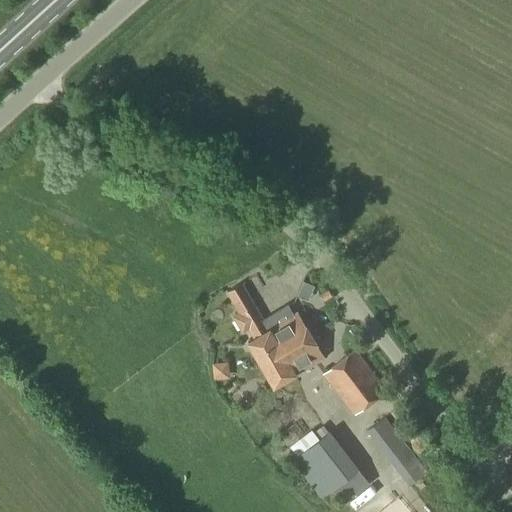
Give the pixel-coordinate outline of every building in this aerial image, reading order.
[(274,327),(270,320),(267,317),(262,320),(240,284),(227,292),(239,314),(233,318),(242,333),(248,330),(253,339),(247,343),(273,388),(304,369),(289,343),(279,349),(269,331),(273,328),(274,327)] [(319,298),(322,302),(331,296),(328,292),(319,298)] [(287,305),(267,317),(270,320),(274,327),(273,328),(269,331),(279,349),(289,343),(304,369),(323,358),(296,313),(293,315),(287,305)] [(323,374),(336,391),(355,415),(386,391),(354,350),(323,374)] [(232,360),(216,360),(216,376),(233,375),(232,360)] [(407,487),(426,472),(384,417),(365,431),(407,487)] [(328,432),(323,426),(313,433),(311,430),(289,447),(296,457),(290,461),(320,499),(333,489),(345,504),(370,485),(358,469),(329,431),(328,432)]
